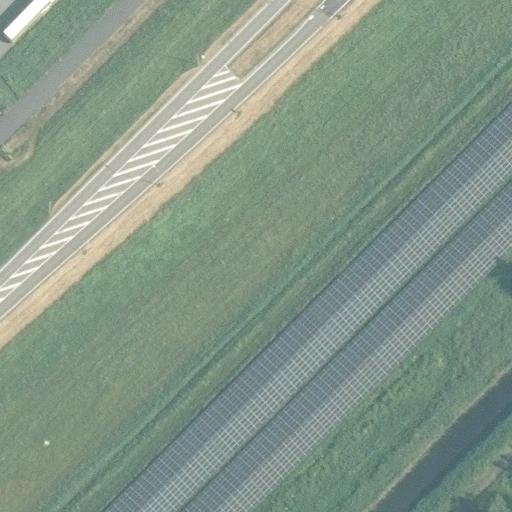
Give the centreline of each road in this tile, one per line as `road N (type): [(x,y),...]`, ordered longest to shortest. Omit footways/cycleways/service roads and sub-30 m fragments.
road 1 (tertiary): [(0,306),(164,147)]
road 2 (tertiary): [(164,147),(243,92),(336,0)]
road 3 (tertiary): [(286,0),(225,61),(164,147)]
